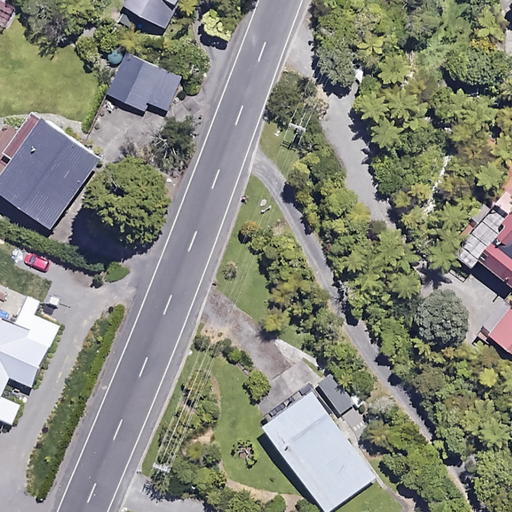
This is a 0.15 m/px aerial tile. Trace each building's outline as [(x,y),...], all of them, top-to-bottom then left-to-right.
[(21,0),(0,0),(0,24),(11,31),(27,3),(21,0)] [(184,0),(131,0),(129,6),(169,28),(184,0)] [(186,76),(125,51),(107,93),(146,109),(150,100),(172,110),(186,76)] [(111,160),(44,113),(31,131),(41,138),(4,190),(61,230),(111,160)] [(0,169),(8,160),(0,152),(0,169)] [(511,186),(466,252),(511,284),(511,186)] [(0,413),(16,376),(40,386),(71,313),(33,296),(21,323),(0,313),(0,413)] [(511,306),(492,336),(511,349),(511,306)] [(380,477),(321,391),(271,426),(330,511),(380,477)]
